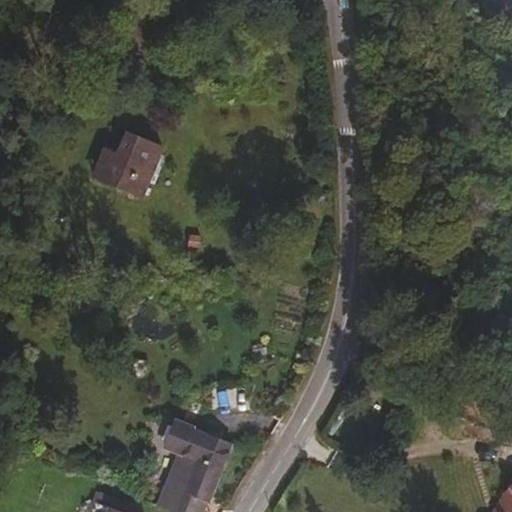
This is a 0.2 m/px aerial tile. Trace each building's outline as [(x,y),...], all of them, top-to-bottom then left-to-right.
[(143,195),(164,149),(129,132),(119,154),(107,149),(96,174),(143,195)] [(207,500),(230,444),(174,421),(164,447),(178,452),(157,505),(175,511),(199,511),(205,499),(207,500)] [(511,466),(511,449),(505,447),(499,462),(511,466)] [(511,511),(511,479),(509,478),(494,511),(511,511)] [(119,511),(92,500),(87,511),(119,511)]
